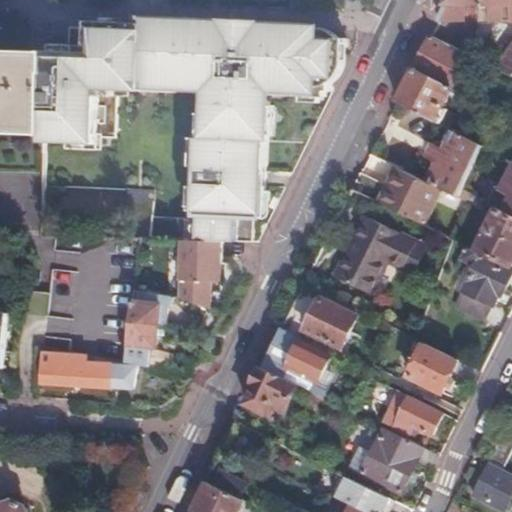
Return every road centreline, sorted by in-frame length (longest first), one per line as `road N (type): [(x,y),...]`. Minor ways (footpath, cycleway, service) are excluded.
road 1 (residential): [(156,511),(402,0)]
road 2 (residential): [(511,338),(425,511)]
